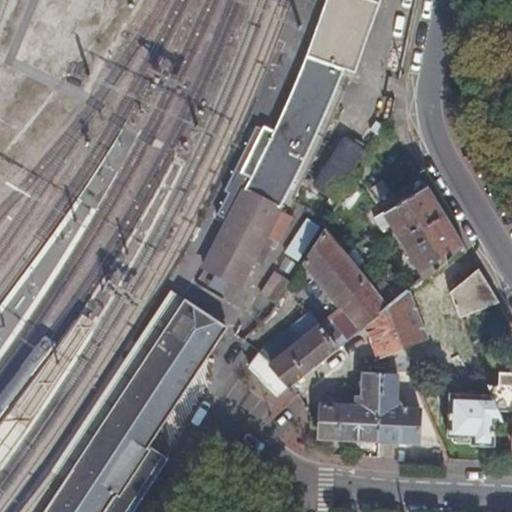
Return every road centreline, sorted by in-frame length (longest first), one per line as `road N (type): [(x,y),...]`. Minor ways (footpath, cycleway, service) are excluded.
road 1 (residential): [(442,0),(426,76),(431,141),(511,272)]
road 2 (unclassified): [(153,511),(214,420),(223,418),(323,489)]
road 3 (residential): [(323,489),(511,498)]
